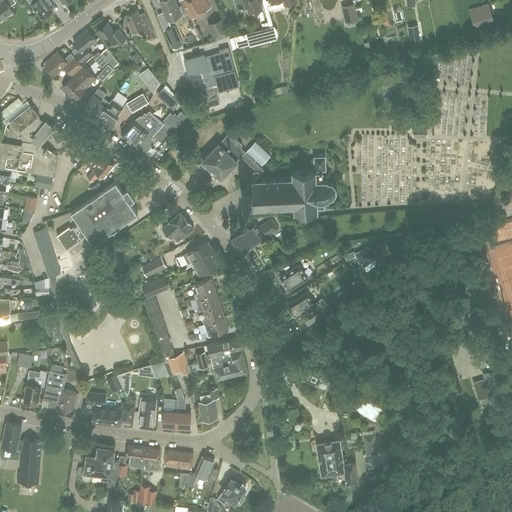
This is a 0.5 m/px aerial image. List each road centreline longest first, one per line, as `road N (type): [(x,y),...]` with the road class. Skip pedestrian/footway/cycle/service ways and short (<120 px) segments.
road 1 (residential): [(205,443),(244,414),(257,385),(244,301),(219,237),(67,105),(2,84)]
road 2 (residential): [(205,443),(0,412)]
